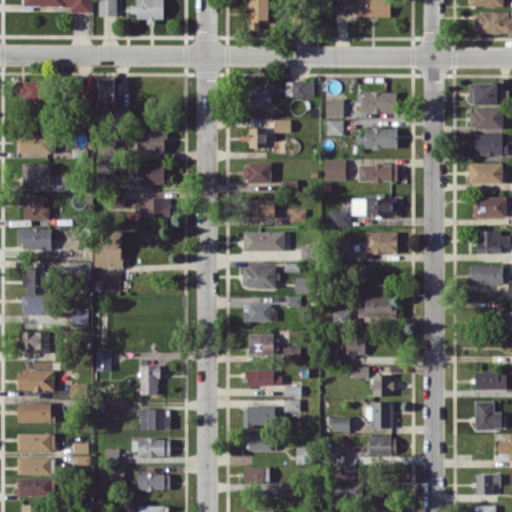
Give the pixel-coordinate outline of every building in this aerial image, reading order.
[(22,0),(23,5),(71,6),(71,11),(90,11),(90,0),(22,0)] [(98,0),(98,14),(117,15),(117,0),(98,0)] [(163,0),(137,0),(137,4),(130,4),(130,15),(146,16),(146,20),(164,20),(163,0)] [(248,0),(248,27),(259,28),(259,22),(268,22),(268,0),(248,0)] [(391,16),(390,0),(337,0),(338,11),(356,11),(356,15),(391,16)] [(511,10),(474,11),(475,32),(511,31),(511,10)] [(99,76),(99,111),(115,111),(115,77),(99,76)] [(18,81),(19,101),(42,101),(42,80),(18,81)] [(313,80),(285,80),(286,95),(314,94),(313,80)] [(497,82),(469,82),(469,103),(508,103),(509,89),(497,89),(497,82)] [(270,86),(246,87),(247,106),(271,105),(270,86)] [(396,91),(362,90),(362,111),(396,112),(396,91)] [(343,97),(325,98),(326,116),(343,115),(343,97)] [(503,127),(502,106),(469,106),(470,127),(503,127)] [(344,118),(327,119),(327,134),(344,133),(344,118)] [(290,119),(274,119),(274,130),(290,130),(290,119)] [(248,147),(267,146),(266,126),(248,127),(248,147)] [(397,147),(398,127),(365,126),(364,146),(397,147)] [(137,151),(166,152),(167,131),(138,130),(137,151)] [(503,133),(470,133),(470,153),(511,153),(511,139),(503,140),(503,133)] [(18,153),(50,152),(50,134),(18,135),(18,153)] [(115,157),(96,158),(97,175),(116,174),(115,157)] [(345,158),(325,158),(325,178),(345,178),(345,158)] [(271,161),(243,162),(243,181),(271,181),(271,161)] [(50,162),(23,162),(23,183),(51,183),(50,162)] [(169,162),(137,163),(138,183),(169,182),(169,162)] [(469,182),(502,182),(502,162),(469,162),(469,182)] [(358,163),(358,180),(397,180),(397,163),(358,163)] [(23,218),(49,219),(49,206),(43,206),(43,193),(24,192),(23,218)] [(475,216),(506,216),(506,196),(475,195),(475,216)] [(135,212),(143,212),(144,217),(170,216),(169,197),(143,197),(143,202),(135,202),(135,212)] [(352,214),(397,214),(397,197),(352,197),(352,214)] [(242,216),(275,216),(275,198),(242,198),(242,216)] [(290,221),(305,221),(306,208),(291,207),(290,221)] [(350,225),(350,209),(330,209),(330,225),(350,225)] [(18,227),(17,247),(52,248),(52,227),(18,227)] [(243,231),(244,250),(285,249),(284,230),(243,231)] [(365,251),(397,252),(398,231),(365,230),(365,251)] [(500,252),(501,244),(509,244),(510,235),(501,235),(501,230),(478,230),(477,252),(500,252)] [(95,265),(122,266),(123,231),(96,231),(95,265)] [(469,283),(503,283),(503,264),(470,263),(469,283)] [(243,285),(276,286),(276,265),(243,264),(243,285)] [(24,292),(43,293),(43,266),(25,266),(24,292)] [(296,292),(310,291),(310,276),(296,276),(296,292)] [(22,313),(48,313),(48,295),(23,295),(22,313)] [(397,316),(397,297),(363,296),(363,315),(397,316)] [(271,303),(243,302),(243,319),(271,320),(271,303)] [(73,326),(89,325),(89,309),(72,309),(73,326)] [(511,310),(499,310),(499,328),(511,328),(511,310)] [(23,348),(40,348),(40,351),(49,351),(50,330),(23,330),(23,348)] [(277,332),(248,332),(249,353),(277,352),(277,332)] [(365,355),(365,336),(340,336),(339,350),(348,350),(348,355),(365,355)] [(300,346),(283,346),(284,361),(300,360),(300,346)] [(96,370),(111,369),(111,349),(96,350),(96,370)] [(140,364),(140,393),(159,393),(159,365),(140,364)] [(353,376),(368,376),(369,364),(353,364),(353,376)] [(18,389),(54,390),(54,369),(18,368),(18,389)] [(274,368),(248,368),(248,384),(282,383),(282,374),(274,374),(274,368)] [(475,387),(506,388),(507,371),(475,371),(475,387)] [(373,394),(392,394),(392,373),(373,373),(373,394)] [(86,396),(86,382),(70,382),(70,396),(86,396)] [(285,395),(301,395),(301,385),(286,384),(285,395)] [(126,411),(126,399),(97,399),(97,411),(126,411)] [(300,410),(300,399),(284,399),(284,410),(300,410)] [(494,400),(475,400),(476,428),(502,427),(501,410),(494,410),(494,400)] [(17,420),(55,421),(56,412),(51,412),(51,401),(18,401),(17,420)] [(392,401),(368,402),(368,427),(392,426),(392,401)] [(275,404),(244,404),(244,425),(276,425),(275,404)] [(169,428),(168,407),(139,408),(139,428),(169,428)] [(350,430),(350,415),(329,415),(329,429),(350,430)] [(18,450),(56,450),(56,432),(18,432),(18,450)] [(248,449),(276,449),(276,433),(248,433),(248,449)] [(511,433),(508,434),(508,440),(498,440),(498,460),(511,459),(511,433)] [(369,435),(369,453),(397,453),(396,435),(369,435)] [(171,453),(170,437),(132,438),(133,454),(171,453)] [(89,452),(88,441),(74,442),(75,452),(89,452)] [(345,445),(330,445),(330,463),(344,464),(345,445)] [(308,463),(309,447),(296,446),(296,462),(308,463)] [(119,447),(106,448),(106,460),(120,460),(119,447)] [(17,456),(18,474),(55,473),(55,456),(17,456)] [(243,481),(270,482),(270,466),(243,465),(243,481)] [(339,480),(360,480),(361,465),(340,465),(339,480)] [(170,472),(135,472),(134,488),(170,489),(170,472)] [(476,493),(493,493),(494,483),(500,483),(500,474),(476,473),(476,493)] [(18,495),(54,494),(54,477),(18,477),(18,495)] [(281,494),(295,494),(295,481),(281,481),(281,494)] [(396,511),(396,502),(365,503),(365,511),(396,511)] [(40,511),(40,503),(21,503),(20,511),(40,511)]
